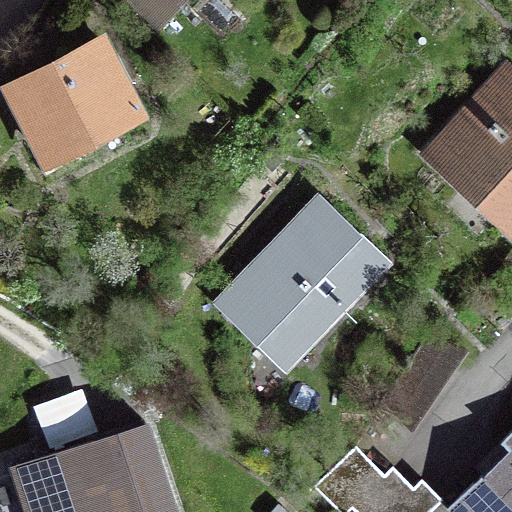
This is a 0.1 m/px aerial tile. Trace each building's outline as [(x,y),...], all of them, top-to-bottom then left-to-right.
[(132,0),(157,24),(180,0),(132,0)] [(10,84),(45,152),(83,133),(87,141),(139,115),(99,38),(10,84)] [(511,223),(511,111),(501,124),(495,119),(489,125),(472,110),(434,151),(511,223)] [(301,350),(386,261),(319,196),(218,301),(257,339),(273,323),(301,350)] [(15,467),(30,511),(172,511),(144,425),(15,467)] [(508,447),(447,507),(451,511),(511,511),(511,429),(501,440),(508,447)] [(384,473),(356,444),(313,486),(339,511),(346,511),(351,507),(384,473)] [(384,473),(351,507),(355,511),(428,511),(442,498),(421,477),(413,486),(392,464),(384,473)]
